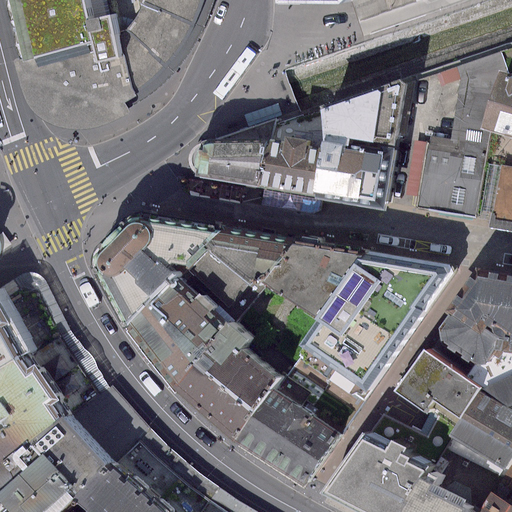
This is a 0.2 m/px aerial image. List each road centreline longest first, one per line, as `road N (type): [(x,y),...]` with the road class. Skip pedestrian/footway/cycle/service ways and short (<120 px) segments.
road 1 (residential): [(113,160),(169,190),(511,251)]
road 2 (primary): [(59,231),(119,348),(168,410),(249,480),(304,511)]
road 3 (residential): [(113,160),(182,115),(236,39),(249,0)]
road 4 (primary): [(0,45),(45,193)]
